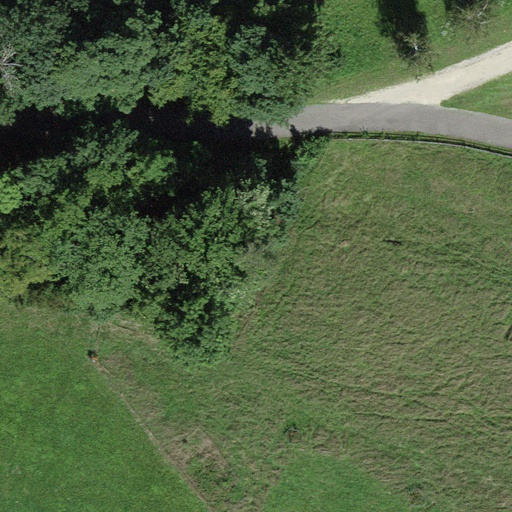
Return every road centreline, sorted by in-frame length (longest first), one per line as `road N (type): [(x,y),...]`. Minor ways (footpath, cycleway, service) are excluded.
road 1 (track): [(0,125),(267,123),(385,112)]
road 2 (track): [(511,52),(385,112)]
road 3 (unclassified): [(385,112),(511,141)]
